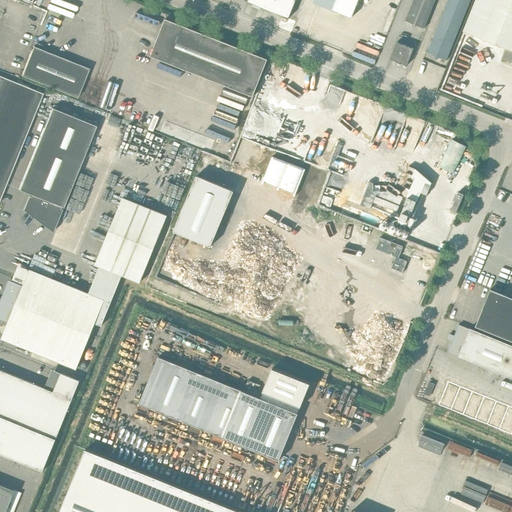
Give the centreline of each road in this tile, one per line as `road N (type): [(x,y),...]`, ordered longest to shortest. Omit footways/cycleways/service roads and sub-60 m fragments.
road 1 (unclassified): [(420,363),(508,134),(167,0)]
road 2 (unknown): [(463,252),(429,231),(423,170),(373,160)]
road 3 (unknown): [(373,160),(303,117),(299,95),(320,62)]
